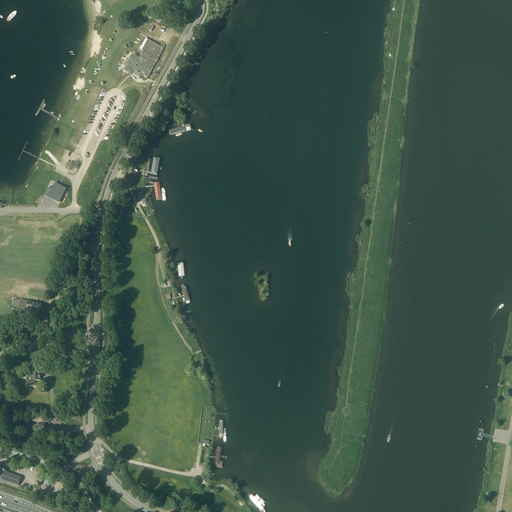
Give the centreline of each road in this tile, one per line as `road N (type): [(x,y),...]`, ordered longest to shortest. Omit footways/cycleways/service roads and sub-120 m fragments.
road 1 (unclassified): [(200,0),(194,26),(106,192),(96,248),(96,335)]
road 2 (unclassified): [(96,335),(94,450),(117,488),(151,511)]
